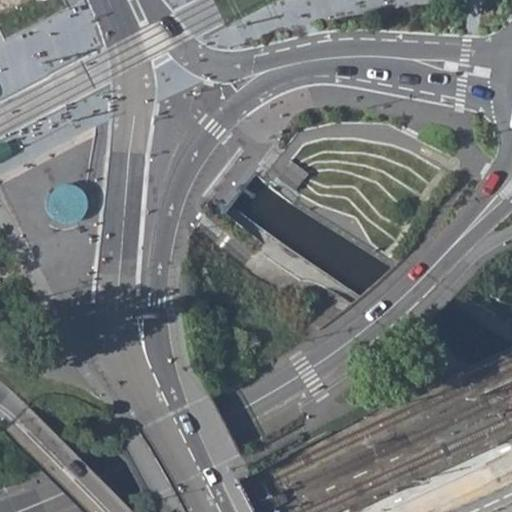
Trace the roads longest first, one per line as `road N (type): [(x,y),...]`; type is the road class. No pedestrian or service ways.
road 1 (secondary): [(511,183),(373,322),(309,371),(121,470),(13,511)]
road 2 (secondary): [(226,511),(165,366),(159,298),(179,190),(228,115)]
road 3 (tertiary): [(509,47),(318,41),(239,58),(202,56),(153,0)]
road 4 (secondary): [(228,115),(276,81),(328,67),(410,71),(505,100)]
road 5 (secondary): [(0,394),(123,511)]
